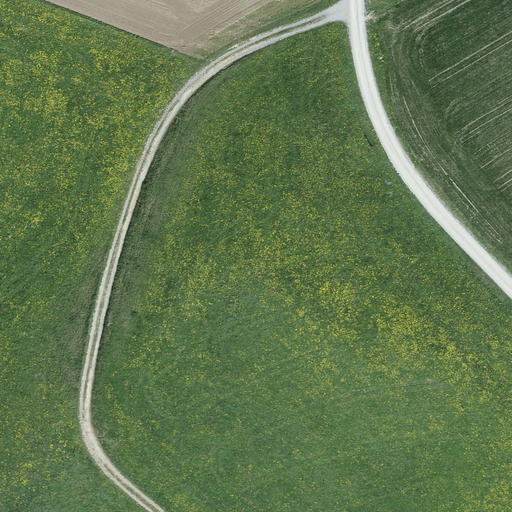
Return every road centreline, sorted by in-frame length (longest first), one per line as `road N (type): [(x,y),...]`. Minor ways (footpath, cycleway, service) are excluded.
road 1 (track): [(162,511),(106,462),(84,426),(85,387),(130,198),(165,118),(201,77),(268,38),(356,5)]
road 2 (track): [(511,285),(419,188),(383,132),(365,79),(356,0)]
